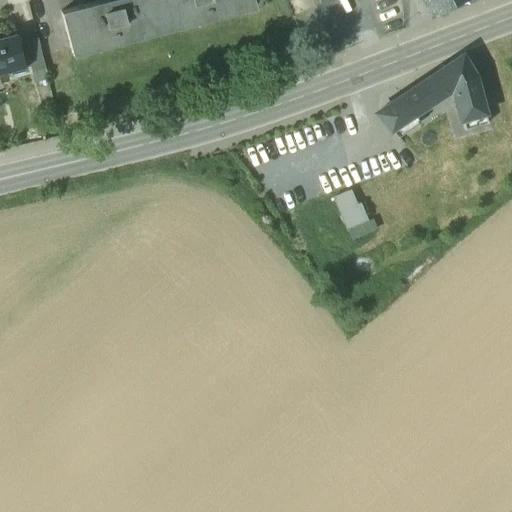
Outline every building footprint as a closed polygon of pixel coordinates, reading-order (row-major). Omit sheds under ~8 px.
[(251,0),(106,0),(60,12),(70,51),(85,47),(86,52),(239,11),(238,6),(253,2),(251,0)] [(453,5),(450,0),(423,0),(432,16),(434,15),(453,5)] [(0,39),(0,74),(25,68),(16,35),(0,39)] [(40,47),(25,51),(31,72),(45,68),(40,47)] [(462,57),(403,96),(415,116),(450,92),(456,103),(480,96),(474,76),(462,57)] [(391,132),(415,116),(403,96),(377,114),(391,132)] [(462,124),(486,118),(480,96),(456,103),(462,124)] [(349,192),(334,197),(348,229),(362,223),(349,192)]
